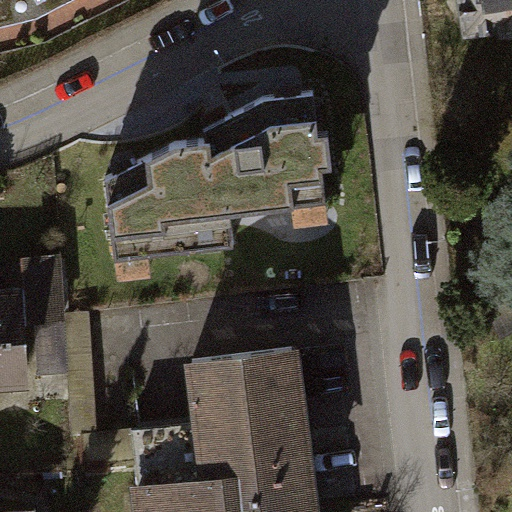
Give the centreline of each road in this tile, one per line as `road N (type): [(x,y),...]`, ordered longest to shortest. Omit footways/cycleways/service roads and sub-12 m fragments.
road 1 (residential): [(421,511),(367,0)]
road 2 (residential): [(0,139),(260,11),(302,0)]
